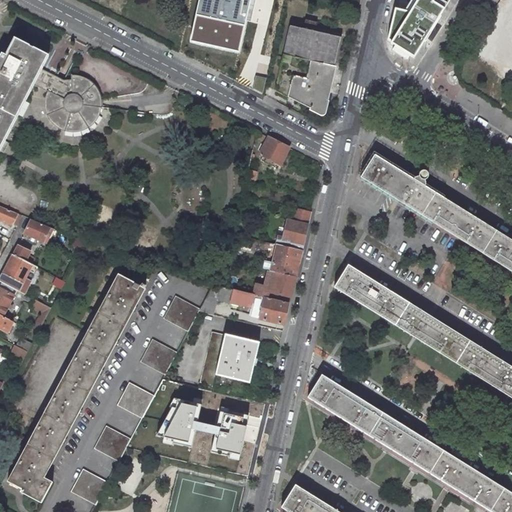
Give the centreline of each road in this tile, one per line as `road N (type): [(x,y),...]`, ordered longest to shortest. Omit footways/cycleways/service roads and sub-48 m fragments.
road 1 (residential): [(259,511),(340,154)]
road 2 (residential): [(38,0),(340,154)]
